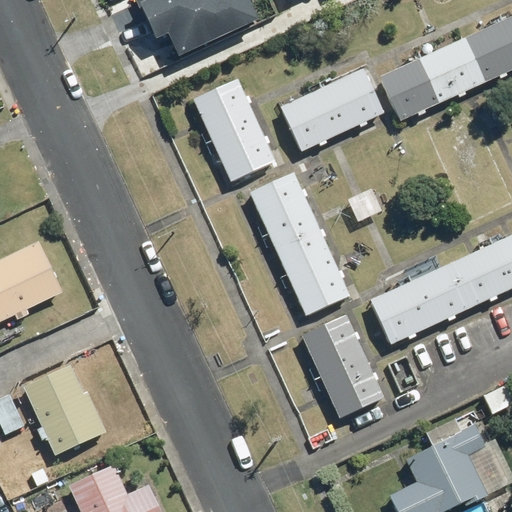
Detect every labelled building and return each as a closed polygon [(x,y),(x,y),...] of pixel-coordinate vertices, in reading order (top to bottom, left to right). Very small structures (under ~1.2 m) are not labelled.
[(219,0),(205,6),(226,53),(341,1),(340,0),(219,0)] [(511,19),(378,81),(398,126),(511,72),(511,19)] [(362,72),(279,112),(300,156),(383,117),(362,72)] [(236,84),(191,104),(228,186),(273,166),(236,84)] [(292,176),(248,196),(304,320),(348,300),(292,176)] [(342,202),(352,227),(381,216),(371,191),(342,202)] [(511,237),(368,305),(389,349),(511,292),(511,237)] [(0,325),(14,319),(16,324),(27,318),(25,314),(61,297),(36,246),(0,262),(0,325)] [(344,320),(299,340),(337,423),(382,403),(344,320)] [(68,370),(22,392),(40,431),(36,433),(41,443),(45,441),(53,460),(105,436),(86,395),(81,398),(68,370)] [(511,382),(483,395),(492,418),(511,409),(511,382)] [(11,397),(0,402),(0,430),(3,438),(25,429),(11,397)] [(414,487),(387,500),(393,511),(454,511),(461,509),(463,511),(486,500),(485,498),(511,485),(511,479),(495,447),(484,452),(472,428),(459,434),(453,422),(424,437),(430,450),(403,464),(414,487)] [(112,469),(67,490),(76,511),(156,511),(146,489),(125,498),(112,469)] [(28,501),(32,511),(38,511),(64,502),(58,488),(28,501)]
